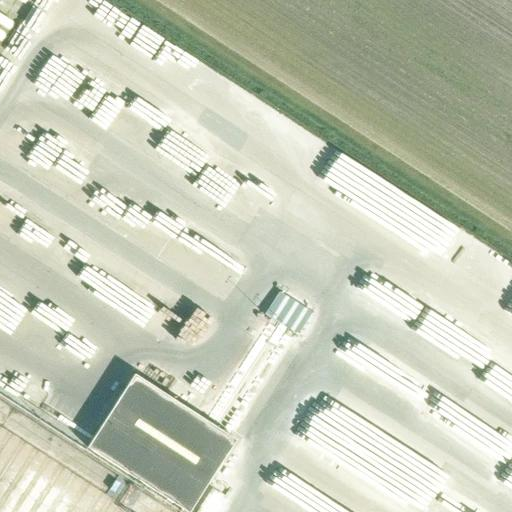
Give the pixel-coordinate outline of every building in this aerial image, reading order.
[(57,119),(58,129),(71,137),(71,143),(103,163),(111,162),(109,144),(84,128),(89,119),(70,108),(66,108),(64,92),(47,82),(53,72),(29,57),(14,59),(18,96),(28,102),(43,100),(44,110),(57,119)] [(19,149),(0,135),(0,155),(9,162),(19,149)] [(61,199),(76,176),(28,144),(13,168),(61,199)] [(310,169),(300,188),(343,212),(338,222),(351,230),(345,240),(401,272),(423,233),(310,169)] [(64,208),(106,228),(118,203),(76,183),(64,208)] [(263,315),(296,336),(311,313),(278,292),(263,315)] [(0,341),(39,365),(51,347),(0,315),(0,341)] [(316,373),(384,415),(404,383),(335,341),(316,373)] [(187,511),(189,511),(235,440),(134,375),(88,448),(187,511)] [(401,471),(383,499),(403,511),(472,511),(446,495),(447,492),(431,482),(427,488),(401,471)]
